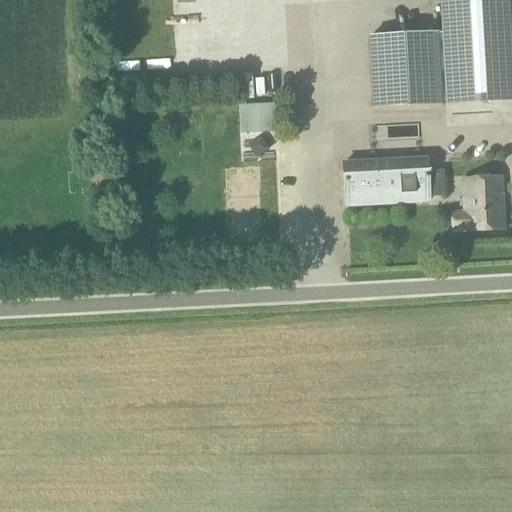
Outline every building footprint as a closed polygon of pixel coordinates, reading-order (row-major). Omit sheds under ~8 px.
[(493,0),(470,0),(442,1),(443,35),(371,38),(374,107),(499,101),(493,0)] [(213,70),(192,73),(194,84),(215,80),(213,70)] [(230,102),(241,102),(240,77),(229,77),(230,102)] [(249,103),(251,131),(264,130),(263,103),(249,103)] [(427,160),(343,164),(345,206),(429,202),(427,160)] [(502,179),(463,181),(464,213),(453,214),(454,232),(466,232),(466,233),(504,232),(502,179)]
